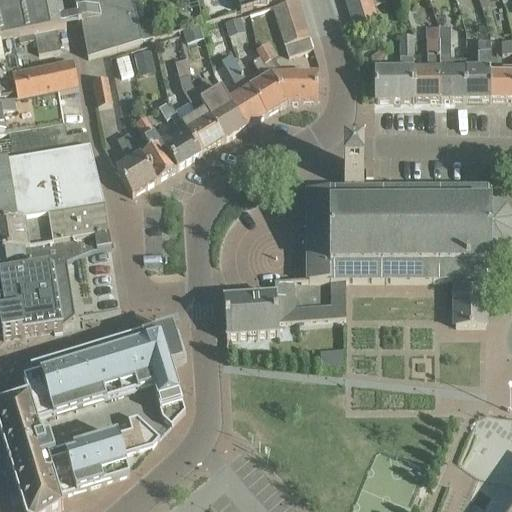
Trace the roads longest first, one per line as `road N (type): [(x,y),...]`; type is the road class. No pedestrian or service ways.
road 1 (residential): [(201,294),(138,296),(122,209),(94,150),(63,0)]
road 2 (residential): [(127,511),(204,429),(201,294)]
road 3 (residential): [(201,294),(200,221),(210,204),(328,131)]
road 4 (unknown): [(286,157),(279,276),(201,294)]
road 5 (residential): [(328,131),(363,149),(511,147)]
road 6 (residential): [(328,131),(340,115),(342,85),(319,0)]
